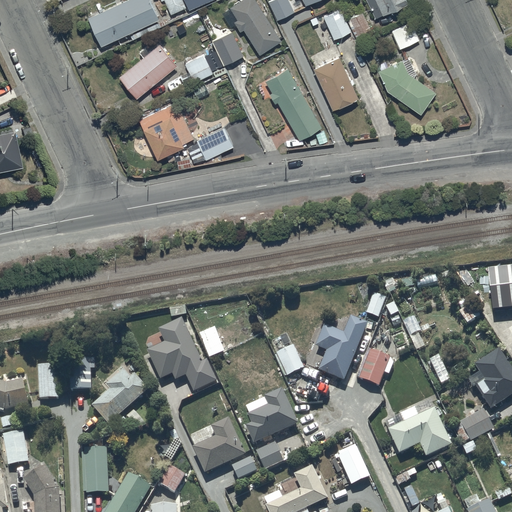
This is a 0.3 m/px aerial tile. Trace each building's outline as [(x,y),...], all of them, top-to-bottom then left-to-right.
[(122,0),(88,16),(101,45),(159,19),(150,0),(122,0)] [(165,0),(171,13),(187,6),(183,0),(161,0),(162,0),(161,0),(165,0)] [(185,0),(189,8),(208,0),(185,0)] [(244,28),(260,53),(282,39),(256,0),(239,0),(230,6),(231,7),(230,8),(237,19),(234,21),(240,30),(244,28)] [(268,0),(277,19),(295,11),(290,0),(268,0)] [(366,0),(375,17),(404,4),(402,0),(366,0)] [(324,16),(334,38),(351,30),(341,8),(324,16)] [(362,11),(348,18),(359,41),(373,34),(362,11)] [(391,30),(399,48),(419,39),(411,21),(391,30)] [(213,39),(224,63),(244,54),(232,30),(213,39)] [(119,75),(137,97),(178,64),(160,42),(158,43),(155,39),(139,51),(143,55),(119,75)] [(189,71),(181,75),(185,84),(193,80),(194,81),(213,72),(204,53),(185,62),(189,71)] [(313,67),(333,108),(358,97),(340,55),(313,67)] [(408,56),(378,69),(387,90),(420,113),(436,91),(414,76),(416,73),(408,56)] [(278,101),(299,138),(322,125),(288,67),(266,79),(272,91),(270,92),(276,103),(278,101)] [(209,92),(204,83),(194,89),(199,98),(209,92)] [(139,118),(158,158),(185,145),(183,142),(194,137),(177,100),(139,118)] [(197,139),(206,158),(234,144),(224,125),(197,139)] [(0,170),(21,166),(14,130),(0,132),(0,170)] [(222,151),(224,157),(242,153),(240,146),(222,151)] [(374,294),(366,314),(378,319),(386,299),(374,294)] [(170,309),(172,319),(187,316),(186,307),(170,309)] [(147,352),(161,381),(173,375),(176,382),(187,377),(195,394),(218,383),(208,361),(204,363),(182,319),(159,331),(165,343),(147,352)] [(327,353),(319,372),(345,382),(368,326),(351,319),(344,335),(325,327),(316,348),(327,353)] [(286,379),(305,370),(294,347),(275,356),(286,379)] [(475,385),(491,411),(511,397),(511,368),(500,350),(474,366),(483,380),(475,385)] [(360,378),(359,380),(379,388),(384,374),(390,376),(396,361),(370,351),(368,355),(366,354),(357,377),(360,378)] [(70,365),(71,397),(91,397),(90,365),(70,365)] [(39,366),(40,400),(59,400),(58,366),(39,366)] [(92,408),(110,427),(150,391),(135,376),(131,379),(124,371),(106,387),(110,391),(92,408)] [(6,412),(28,406),(24,381),(8,385),(0,382),(0,410),(0,411),(0,412),(4,413),(4,412),(6,412)] [(247,427),(255,446),(300,425),(284,390),(265,399),(265,400),(247,408),(250,415),(248,416),(252,424),(247,427)] [(388,432),(399,456),(420,446),(426,459),(452,447),(434,410),(419,417),(415,409),(400,416),(403,424),(388,432)] [(495,414),(498,421),(511,415),(509,409),(495,414)] [(471,443),(494,430),(483,410),(460,423),(462,426),(454,430),(463,445),(470,441),(471,443)] [(1,420),(4,430),(15,428),(13,418),(1,420)] [(194,449),(205,475),(247,457),(230,419),(212,428),(216,438),(194,449)] [(3,435),(8,467),(30,463),(24,432),(3,435)] [(463,448),(467,457),(478,452),(474,443),(463,448)] [(276,444),(257,452),(266,473),(285,464),(276,444)] [(339,457),(355,492),(374,484),(358,448),(339,457)] [(87,493),(87,495),(109,495),(108,449),(85,450),(85,453),(82,454),(84,493),(87,493)] [(232,467),(239,482),(259,473),(252,458),(232,467)] [(35,497),(34,511),(61,511),(61,490),(46,467),(24,481),(35,497)] [(170,467),(159,485),(174,494),(186,476),(170,467)] [(266,508),(268,511),(318,511),(316,511),(308,511),(330,500),(314,467),(295,476),(302,491),(283,499),(280,492),(265,499),(268,507),(266,508)] [(0,511),(3,511),(4,511),(9,510),(3,475),(0,475),(0,511)] [(137,511),(152,489),(129,475),(111,504),(108,502),(101,511),(137,511)] [(398,479),(405,493),(412,489),(406,475),(398,479)] [(495,495),(499,502),(511,495),(511,492),(510,488),(495,495)] [(468,511),(481,505),(477,495),(464,501),(468,511)] [(481,505),(468,511),(466,511),(494,511),(489,501),(481,505)] [(435,508),(436,511),(449,511),(446,503),(435,508)]
